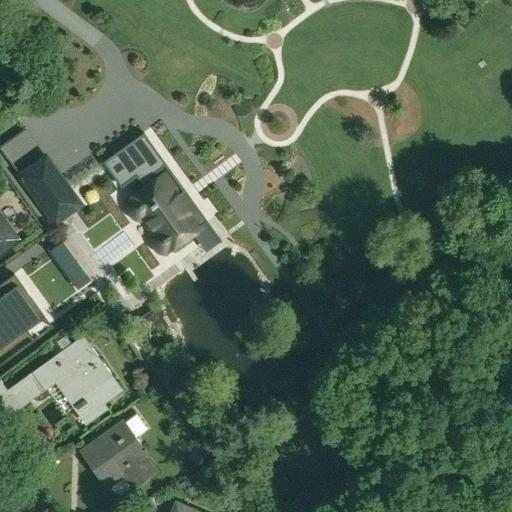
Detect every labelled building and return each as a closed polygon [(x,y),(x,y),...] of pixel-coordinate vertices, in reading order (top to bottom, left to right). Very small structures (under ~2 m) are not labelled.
[(77,196),(48,156),(22,175),(57,224),(65,218),(65,217),(82,205),(76,196),(77,196)] [(8,178),(0,166),(0,193),(2,193),(5,191),(7,190),(9,186),(10,182),(9,180),(8,178)] [(193,214),(165,176),(132,200),(131,206),(138,216),(145,217),(146,216),(157,232),(156,233),(155,240),(162,249),(169,250),(197,230),(201,227),(193,214)] [(224,240),(212,223),(209,225),(198,210),(193,214),(201,227),(197,230),(199,232),(196,235),(208,251),(224,240)] [(1,223),(0,222),(0,251),(16,239),(3,221),(1,223)] [(29,259),(0,279),(0,320),(1,321),(33,298),(50,320),(65,309),(29,259)] [(85,335),(8,388),(16,399),(32,388),(37,396),(61,379),(78,404),(77,405),(80,408),(89,402),(88,400),(97,393),(107,406),(108,405),(107,403),(124,391),(124,389),(122,391),(111,376),(112,375),(85,335)] [(3,380),(0,382),(0,410),(16,399),(8,388),(3,380)] [(145,450),(126,422),(84,451),(103,479),(126,462),(140,482),(157,471),(144,452),(145,450)]
